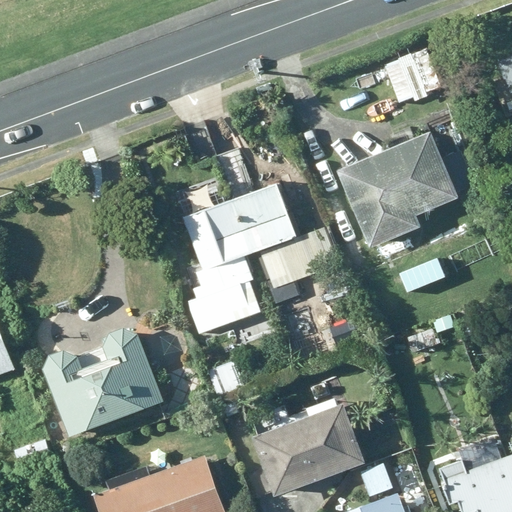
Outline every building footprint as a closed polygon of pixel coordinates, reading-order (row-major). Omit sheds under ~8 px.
[(443,88),(431,48),(385,63),(398,103),(443,88)] [(511,58),(500,63),(511,95),(511,94),(511,58)] [(464,198),(435,130),(337,171),(370,251),(423,229),(418,217),(464,198)] [(282,184),(238,200),(257,254),(277,308),(307,298),(302,284),(345,268),(329,225),(300,235),(282,184)] [(247,257),(257,254),(238,200),(190,217),(210,273),(202,276),(209,295),(187,303),(200,338),(268,314),(247,257)] [(478,307),(455,321),(467,342),(491,328),(478,307)] [(0,318),(0,386),(22,378),(0,318)] [(441,346),(433,326),(405,337),(414,357),(441,346)] [(52,357),(43,370),(70,439),(165,403),(140,336),(130,329),(110,334),(103,348),(81,357),(65,354),(52,357)] [(250,358),(204,374),(221,422),(266,406),(250,358)] [(346,403),(254,438),(278,499),(370,464),(346,403)] [(54,459),(45,438),(14,451),(23,472),(54,459)] [(227,511),(207,454),(96,493),(102,511),(227,511)] [(511,511),(511,470),(508,458),(467,471),(463,459),(438,468),(450,506),(458,503),(461,511),(511,511)] [(405,511),(399,494),(350,511),(405,511)]
